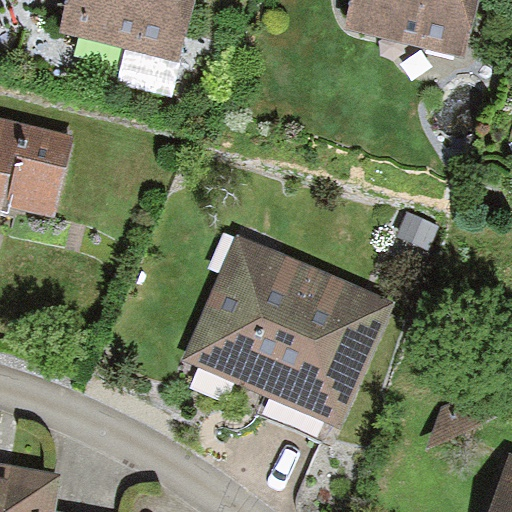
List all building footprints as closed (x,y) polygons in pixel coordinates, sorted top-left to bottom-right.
[(66,0),(58,33),(182,63),(197,0),(66,0)] [(352,0),(344,30),(464,63),(481,0),(352,0)] [(0,221),(4,203),(53,214),(70,137),(0,121),(0,221)] [(441,225),(407,211),(396,237),(429,252),(441,225)] [(397,302),(236,233),(182,359),(343,429),(397,302)] [(511,511),(511,458),(492,511),(511,511)] [(59,475),(0,465),(0,511),(62,511),(53,510),(59,475)]
